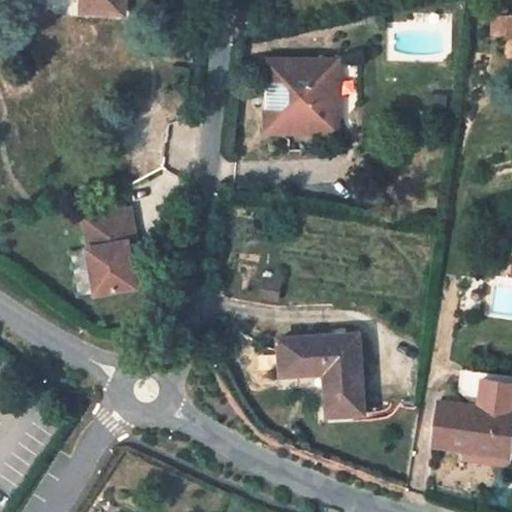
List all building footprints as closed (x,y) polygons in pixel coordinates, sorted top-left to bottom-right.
[(45,0),(45,7),(84,8),(84,0),(45,0)] [(122,11),(122,0),(84,0),(84,8),(122,11)] [(494,33),(511,34),(511,17),(494,16),(494,33)] [(338,60),(266,60),(266,131),(326,132),(326,97),(338,96),(338,60)] [(446,96),(431,94),(430,109),(445,111),(446,96)] [(338,96),(326,97),(326,132),(338,132),(338,96)] [(137,286),(128,241),(137,240),(131,209),(84,217),(90,248),(88,248),(96,294),(137,286)] [(328,416),(364,413),(358,335),(280,340),(282,376),(325,373),(328,416)] [(511,412),(511,377),(462,370),(459,390),(477,407),(511,412)] [(511,412),(477,407),(439,401),(433,444),(467,449),(467,444),(510,450),(511,435),(511,412)]
